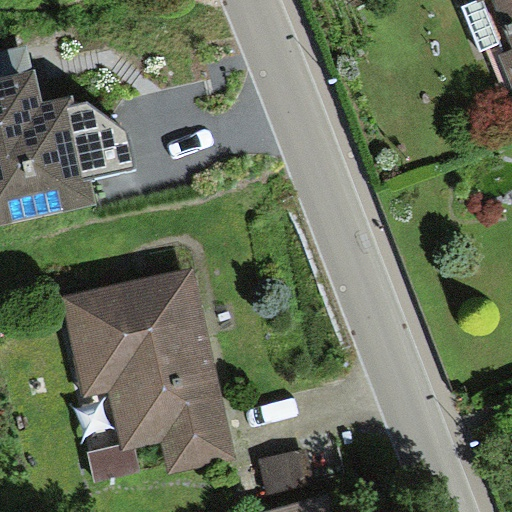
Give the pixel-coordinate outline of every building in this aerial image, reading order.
[(511,0),(478,0),(511,85),(511,0)] [(0,226),(97,205),(91,178),(136,169),(128,133),(113,122),(87,104),(77,106),(74,94),(44,101),(36,69),(0,77),(0,226)] [(207,323),(195,267),(62,298),(86,401),(110,396),(123,451),(161,442),(168,474),(238,458),(207,323)] [(307,447),(256,460),(265,498),(317,486),(307,447)] [(269,511),(331,511),(327,495),(269,511)]
